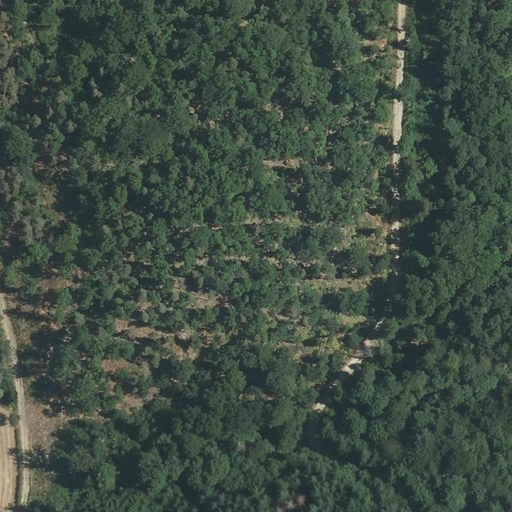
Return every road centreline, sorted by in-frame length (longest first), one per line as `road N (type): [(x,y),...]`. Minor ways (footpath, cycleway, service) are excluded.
road 1 (track): [(410,511),(397,488),(313,439),(314,406),(387,326),(400,263),(399,0)]
road 2 (track): [(0,211),(29,473),(26,511)]
